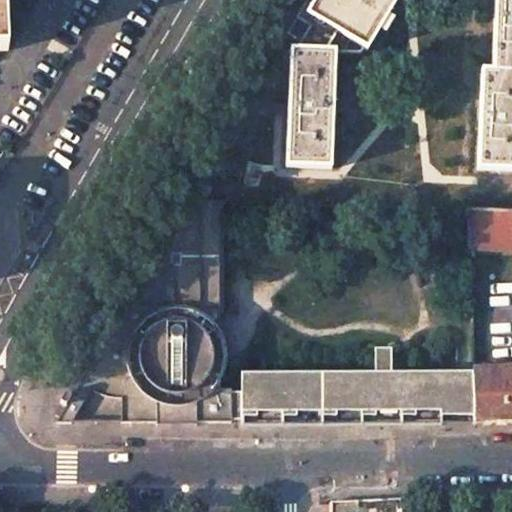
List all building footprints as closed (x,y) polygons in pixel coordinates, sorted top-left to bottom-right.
[(0,0),(0,50),(8,50),(6,0),(0,0)] [(511,0),(495,0),(493,71),(481,70),(478,169),(511,170),(511,0)] [(335,51),(291,50),(286,167),(331,168),(335,51)] [(220,202),(184,202),(148,265),(134,265),(134,289),(124,307),(107,336),(127,348),(89,412),(124,412),(124,423),(232,422),(232,419),(243,419),(243,425),(475,424),(511,423),(511,366),(490,367),(473,367),(393,367),(391,346),(375,347),(375,369),(242,370),(242,391),(228,391),(228,388),(220,388),(221,381),(224,375),(227,365),(228,351),(226,338),(220,329),(220,202)] [(511,210),(467,210),(467,250),(511,249),(511,210)] [(120,216),(113,212),(105,227),(112,231),(120,216)] [(401,511),(401,499),(328,502),(328,511),(401,511)]
